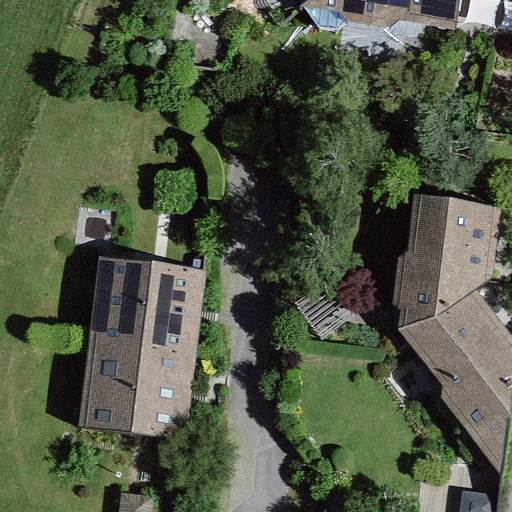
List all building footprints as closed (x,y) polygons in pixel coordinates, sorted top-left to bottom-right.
[(305,0),(305,7),(461,30),(465,0),(305,0)] [(511,467),(511,326),(486,291),(499,282),(508,210),(419,200),(404,332),(511,467)] [(104,257),(95,345),(196,356),(207,268),(104,257)] [(351,321),(330,293),(305,311),(326,339),(351,321)] [(95,345),(85,430),(185,443),(196,356),(95,345)] [(156,511),(158,500),(125,498),(123,511),(156,511)]
